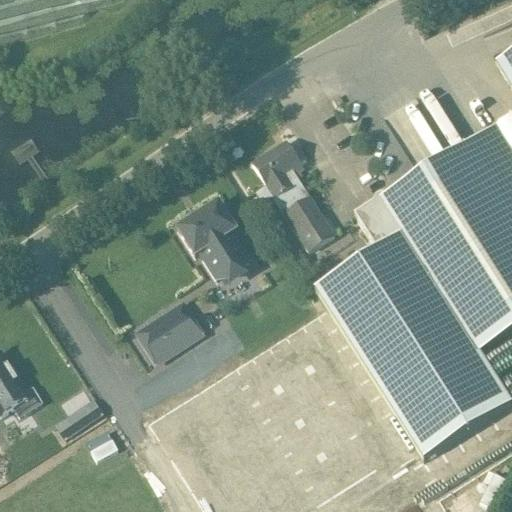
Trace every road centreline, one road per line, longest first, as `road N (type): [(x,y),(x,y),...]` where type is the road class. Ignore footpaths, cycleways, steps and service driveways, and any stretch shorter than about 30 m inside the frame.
road 1 (unclassified): [(0,271),(307,62),(423,0)]
road 2 (track): [(136,0),(79,37),(28,56),(0,54)]
